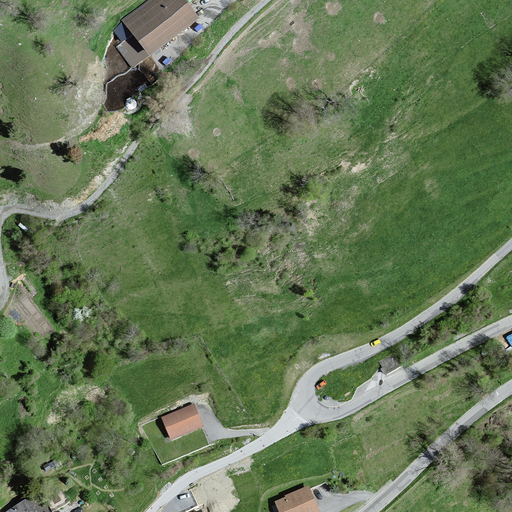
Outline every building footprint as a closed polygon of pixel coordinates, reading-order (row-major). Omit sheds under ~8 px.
[(183,0),(153,0),(123,23),(132,36),(149,58),(151,61),(201,23),(183,0)] [(115,36),(122,44),(132,36),(123,23),(115,29),(115,36)] [(134,70),(149,58),(132,36),(122,44),(117,47),(134,70)] [(194,404),(162,417),(172,440),(204,427),(194,404)] [(307,486),(274,500),(279,511),(317,511),(307,486)] [(49,511),(38,493),(6,511),(49,511)]
